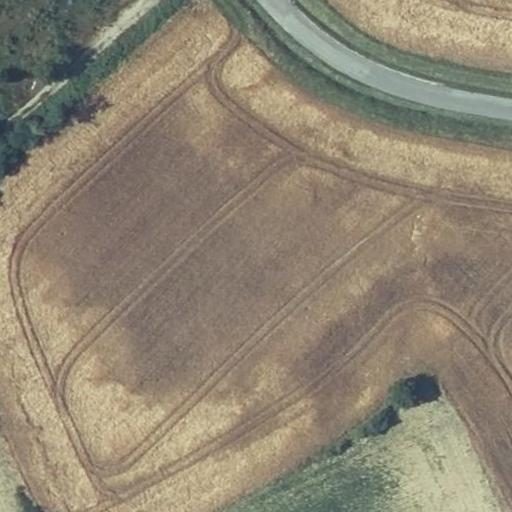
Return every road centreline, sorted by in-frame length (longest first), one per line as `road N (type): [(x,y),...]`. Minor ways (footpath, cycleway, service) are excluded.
road 1 (tertiary): [(511,100),(428,86),(358,57),(281,0)]
road 2 (track): [(0,127),(133,0)]
